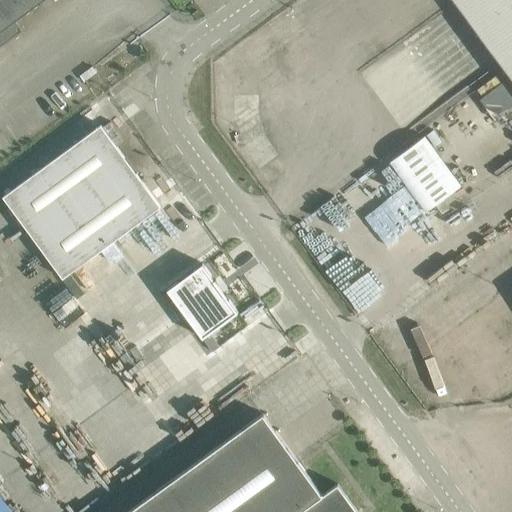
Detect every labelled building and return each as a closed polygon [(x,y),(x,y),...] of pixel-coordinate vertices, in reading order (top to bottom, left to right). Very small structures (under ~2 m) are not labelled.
[(42,0),(0,0),(0,47),(23,30),(15,20),(42,0)] [(511,0),(456,0),(511,76),(511,0)] [(161,206),(101,124),(4,196),(15,212),(20,218),(25,225),(63,278),(161,206)] [(425,136),(390,161),(426,211),(461,185),(425,136)] [(232,302),(186,337),(209,368),(256,334),(232,302)] [(358,511),(338,483),(323,494),(263,413),(126,511),(358,511)] [(12,511),(0,495),(0,511),(12,511)]
